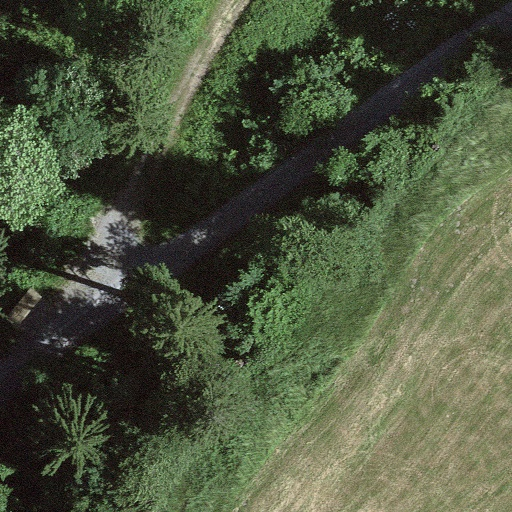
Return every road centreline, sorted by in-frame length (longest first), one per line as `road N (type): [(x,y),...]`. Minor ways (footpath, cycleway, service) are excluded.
road 1 (track): [(0,425),(140,270),(511,28)]
road 2 (track): [(0,400),(235,0)]
